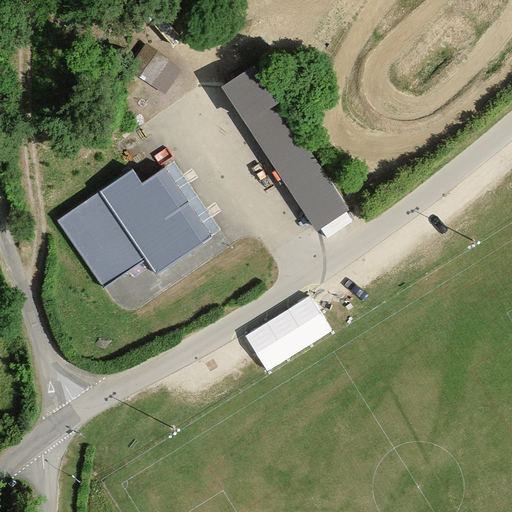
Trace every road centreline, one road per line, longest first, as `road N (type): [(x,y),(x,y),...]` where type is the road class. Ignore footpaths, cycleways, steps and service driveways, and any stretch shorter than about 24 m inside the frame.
road 1 (unclassified): [(511,120),(380,229),(241,323),(51,431)]
road 2 (unclassified): [(0,231),(51,431)]
